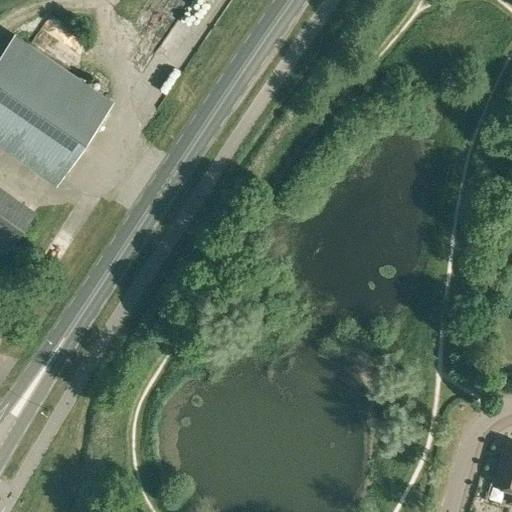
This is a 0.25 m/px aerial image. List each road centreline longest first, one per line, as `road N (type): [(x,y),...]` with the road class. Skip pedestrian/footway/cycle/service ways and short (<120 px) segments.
road 1 (primary): [(34,381),(294,0)]
road 2 (residential): [(450,511),(474,431),(511,406)]
